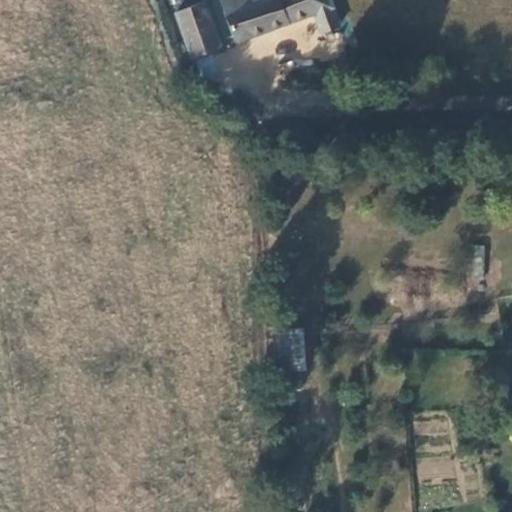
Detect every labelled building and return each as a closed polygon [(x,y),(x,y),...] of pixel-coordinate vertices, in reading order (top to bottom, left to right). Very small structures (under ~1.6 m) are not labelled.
[(207,0),(225,47),(306,17),(314,37),(330,31),(318,0),(207,0)] [(197,7),(165,20),(183,63),(212,52),(197,7)] [(316,74),(323,71),(326,65),(324,60),(323,58),(317,56),(311,57),(310,58),(307,65),(310,71),(314,74),(316,74)] [(485,275),(486,245),(472,245),(471,274),(485,275)] [(300,331),(281,331),(280,370),(300,370),(300,331)] [(511,414),(493,419),(498,433),(511,431),(511,414)]
